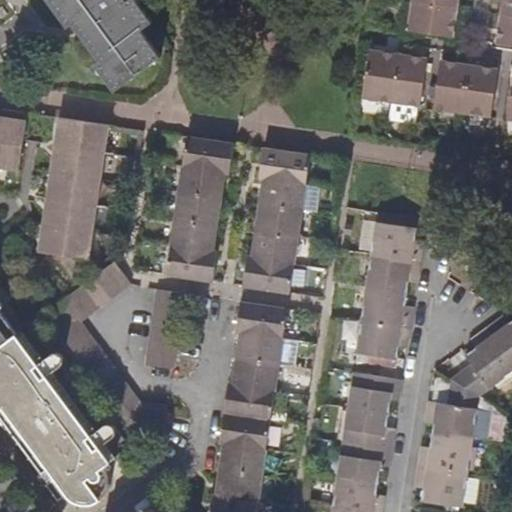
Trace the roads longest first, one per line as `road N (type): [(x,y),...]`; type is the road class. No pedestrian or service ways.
road 1 (residential): [(217,306),(193,446),(102,511)]
road 2 (residential): [(429,311),(395,511)]
